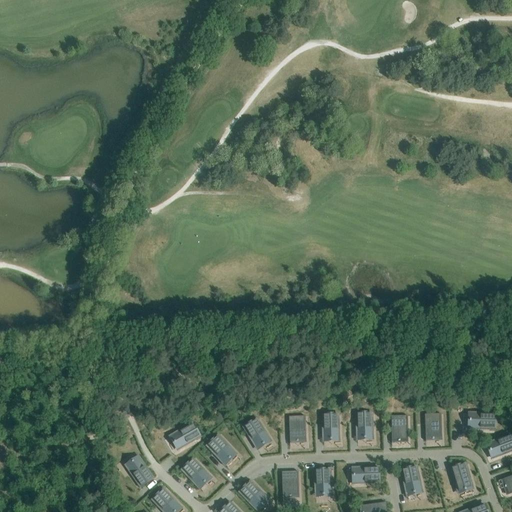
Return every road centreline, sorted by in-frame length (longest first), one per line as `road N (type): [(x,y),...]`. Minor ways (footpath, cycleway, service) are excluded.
road 1 (track): [(111,368),(164,380),(258,364),(340,363),(511,411)]
road 2 (track): [(81,342),(154,132),(247,0)]
road 3 (track): [(0,460),(128,412)]
